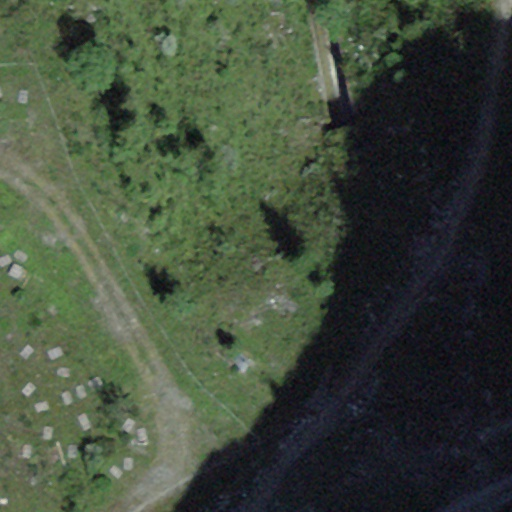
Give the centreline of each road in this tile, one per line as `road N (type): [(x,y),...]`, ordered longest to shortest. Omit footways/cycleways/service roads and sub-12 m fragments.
road 1 (track): [(0,168),(83,238),(207,481)]
road 2 (track): [(163,511),(372,365)]
